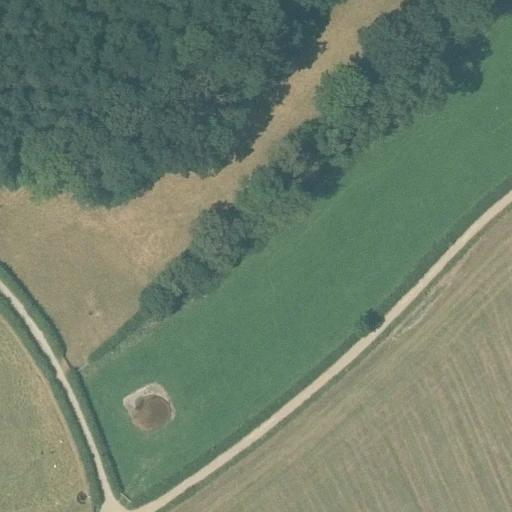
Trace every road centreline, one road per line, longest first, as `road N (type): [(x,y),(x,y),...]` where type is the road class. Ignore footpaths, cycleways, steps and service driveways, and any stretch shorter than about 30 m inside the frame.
road 1 (track): [(145,511),(303,397),(511,195)]
road 2 (track): [(0,290),(64,384),(111,511)]
